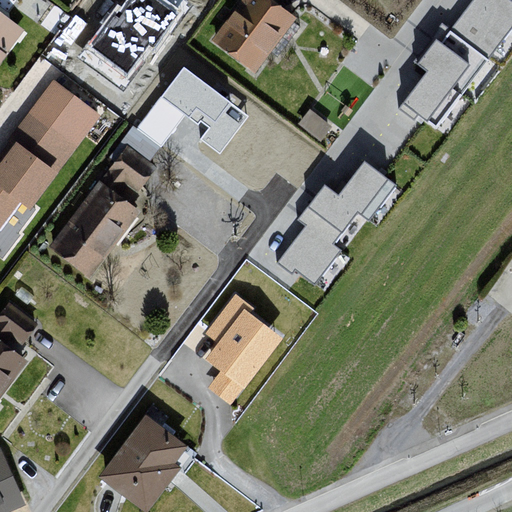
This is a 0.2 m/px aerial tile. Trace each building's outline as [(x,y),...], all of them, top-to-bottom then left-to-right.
[(264,0),(244,0),(210,44),(254,79),(294,22),(264,0)] [(511,30),(511,0),(470,0),(420,68),(428,75),(406,105),(438,129),(511,30)] [(0,16),(0,64),(25,34),(0,16)] [(249,116),(184,67),(162,96),(198,123),(200,120),(209,127),(200,139),(220,154),(249,116)] [(321,134),(329,123),(308,109),(301,120),(321,134)] [(32,113),(0,154),(0,235),(1,236),(72,144),(32,113)] [(123,153),(52,249),(87,283),(138,218),(127,207),(140,189),(149,170),(123,153)] [(395,185),(366,164),(341,197),(326,185),(299,221),(307,227),(280,264),(294,275),(296,272),(317,287),(344,252),(334,245),(360,211),(370,219),(395,185)] [(240,295),(208,334),(221,344),(207,361),(223,373),(210,389),(230,405),(284,339),(253,314),(257,310),(240,295)] [(7,304),(0,314),(0,398),(25,362),(14,355),(38,328),(7,304)] [(144,420),(100,479),(140,511),(145,511),(179,473),(173,466),(185,450),(144,420)] [(4,449),(0,451),(0,511),(13,511),(30,504),(4,449)]
